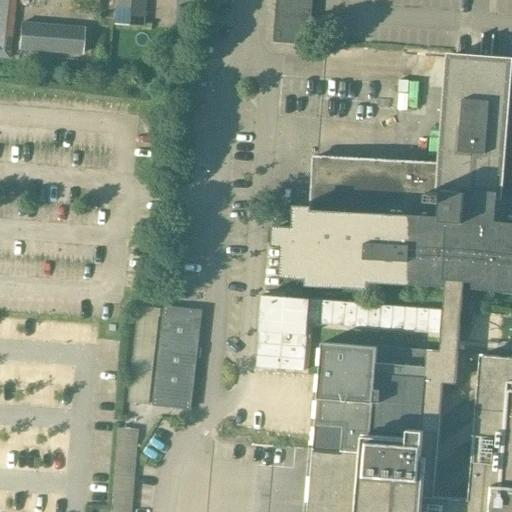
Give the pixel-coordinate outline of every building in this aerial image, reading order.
[(15,0),(0,0),(0,30),(12,32),(15,0)] [(116,0),(114,24),(140,26),(142,0),(116,0)] [(277,0),(274,43),(309,46),(313,0),(277,0)] [(85,53),(86,22),(21,21),(20,52),(85,53)] [(442,332),(442,334),(441,350),(428,350),(428,351),(378,347),(323,343),(314,448),(313,448),(308,511),(511,511),(511,355),(508,356),(480,354),(474,427),(468,500),(433,497),(438,440),(442,383),(455,384),(456,368),(458,352),(460,352),(463,308),(466,277),(480,278),(479,283),(511,287),(511,222),(500,221),(510,87),(511,65),(511,59),(494,58),(495,34),(494,34),(494,40),(484,39),(485,33),(484,33),(483,46),(482,57),(455,55),(453,55),(449,110),(445,164),(320,155),(316,207),(299,206),(297,227),(278,225),(277,241),(288,242),(286,271),(313,273),(313,280),(367,284),(368,276),(446,281),(444,311),(263,296),(262,296),(256,366),(258,367),(305,371),(307,347),(308,324),(372,328),(435,333),(435,331),(442,332)] [(199,310),(162,307),(151,405),(189,409),(199,310)] [(117,426),(114,511),(134,511),(137,426),(117,426)]
